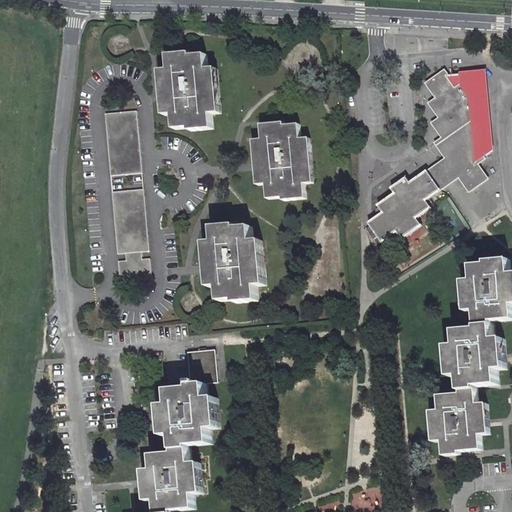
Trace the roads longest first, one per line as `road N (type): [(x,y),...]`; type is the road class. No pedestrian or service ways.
road 1 (residential): [(87,511),(55,193),(76,2)]
road 2 (tertiary): [(76,2),(332,12)]
road 3 (tertiary): [(332,12),(511,23)]
